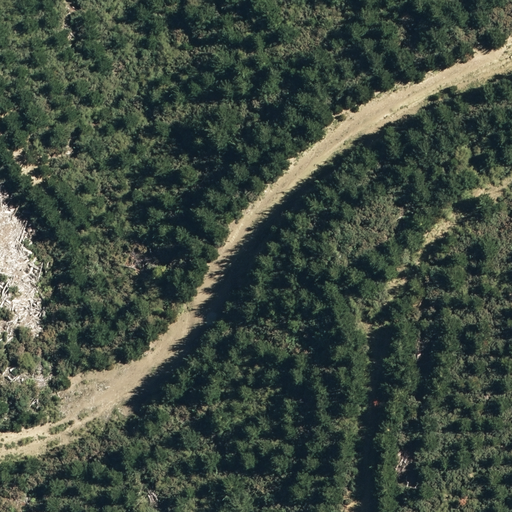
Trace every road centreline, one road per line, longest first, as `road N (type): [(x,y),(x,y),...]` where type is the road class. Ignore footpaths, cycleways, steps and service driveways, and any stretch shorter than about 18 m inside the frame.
road 1 (track): [(0,441),(33,435),(147,357),(221,284),(282,184),(393,107),(511,58)]
road 2 (track): [(370,511),(366,429),(420,258),(511,208)]
